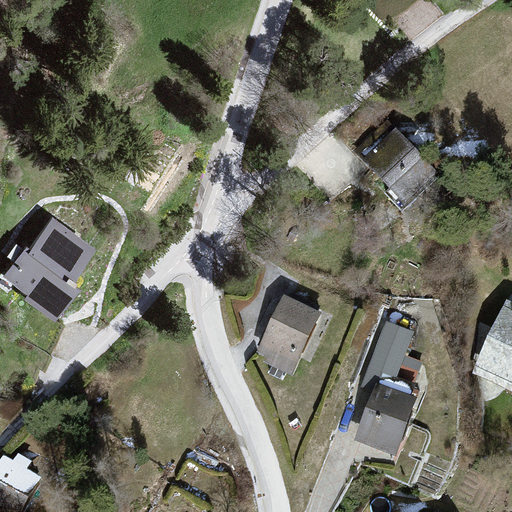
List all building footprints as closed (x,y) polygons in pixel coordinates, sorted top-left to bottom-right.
[(425,0),(422,0),(393,19),(414,38),(439,17),(425,0)] [(403,134),(366,161),(405,215),(441,178),(403,134)] [(53,219),(7,280),(61,320),(100,253),(53,219)] [(326,320),(288,301),(264,357),(296,377),(326,320)] [(511,305),(509,304),(480,372),(511,390),(511,305)] [(413,333),(388,325),(347,438),(406,461),(422,405),(390,392),(413,333)] [(7,462),(0,474),(0,511),(35,511),(49,483),(7,462)]
